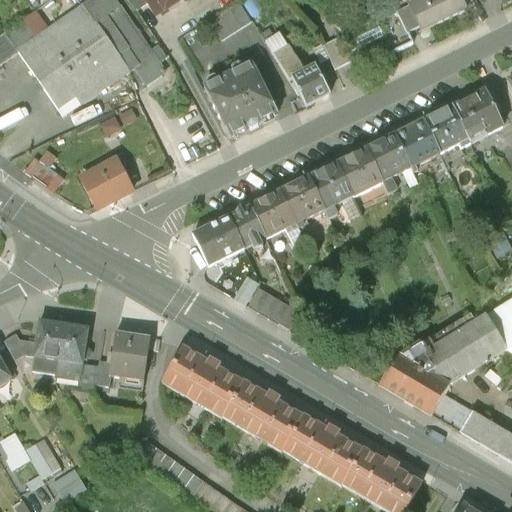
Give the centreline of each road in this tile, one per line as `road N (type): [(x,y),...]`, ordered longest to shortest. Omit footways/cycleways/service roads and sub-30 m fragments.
road 1 (primary): [(511,502),(85,255)]
road 2 (residential): [(511,31),(238,168)]
road 3 (residential): [(213,0),(162,31),(238,168)]
road 4 (residential): [(238,168),(85,255)]
